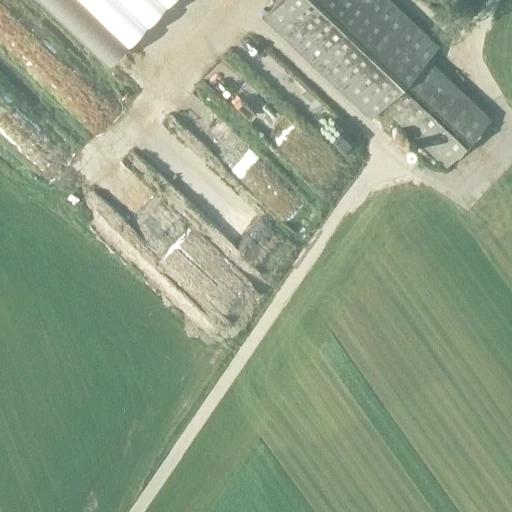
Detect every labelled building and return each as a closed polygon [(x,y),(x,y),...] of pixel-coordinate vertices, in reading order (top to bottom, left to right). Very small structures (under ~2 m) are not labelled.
[(43,0),(107,60),(164,0),(43,0)] [(279,0),(264,16),(369,117),(381,105),(445,166),(489,120),(425,59),(437,46),(389,0),(279,0)] [(258,73),(340,150),(350,139),(268,63),(258,73)] [(175,110),(265,204),(283,186),(193,92),(175,110)] [(312,182),(330,163),(304,139),(287,158),(312,182)]
